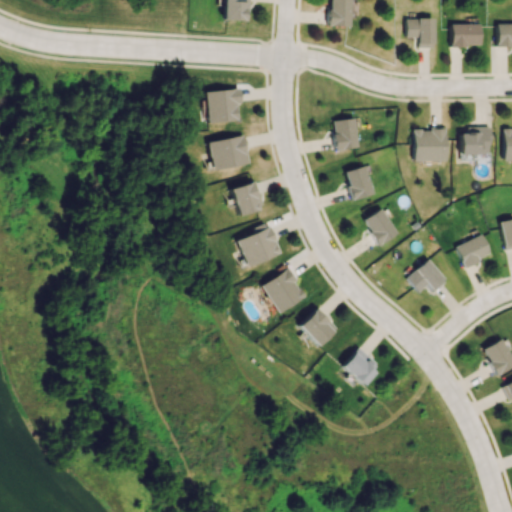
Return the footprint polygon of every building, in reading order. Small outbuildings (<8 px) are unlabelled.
[(245,0),(245,10),(240,10),(240,18),(217,17),(217,0),(245,0)] [(348,0),(347,25),(324,23),(325,7),(327,7),(327,0),(348,0)] [(431,15),(431,46),(415,46),(415,36),(402,36),(402,17),(414,17),(414,16),(431,15)] [(477,21),(477,42),(464,43),(464,45),(448,45),(448,22),(477,21)] [(511,21),(511,42),(510,42),(510,45),(494,45),(494,21),(511,21)] [(234,119),(205,122),(201,92),(230,88),(234,119)] [(352,118),(355,147),(333,150),(330,120),(352,118)] [(409,128),(409,160),(442,160),(442,127),(427,126),(427,130),(418,130),(418,128),(409,128)] [(457,132),(475,132),(475,127),(487,127),(486,153),(477,152),(477,154),(456,154),(457,132)] [(511,160),(499,160),(499,128),(508,128),(508,129),(511,129),(511,160)] [(239,134),(245,162),(211,170),(204,142),(239,134)] [(361,164),(371,193),(348,200),(339,172),(361,164)] [(248,182),(256,209),(234,216),(226,189),(248,182)] [(376,242),(360,217),(377,206),(393,231),(376,242)] [(511,246),(503,248),(499,233),(497,219),(511,215),(511,246)] [(265,226),(277,253),(244,268),(232,241),(265,226)] [(460,266),(450,244),(478,231),(487,251),(475,257),(475,259),(463,265),(460,266)] [(430,290),(423,282),(414,290),(401,276),(423,257),(443,279),(430,290)] [(284,267),(303,296),(275,313),(257,285),(284,267)] [(312,307),(333,327),(314,346),(293,326),(312,307)] [(497,337),(511,364),(493,375),(478,348),(497,337)] [(355,347),(376,365),(358,386),(337,367),(355,347)] [(511,378),(511,398),(507,401),(499,385),(511,378)]
